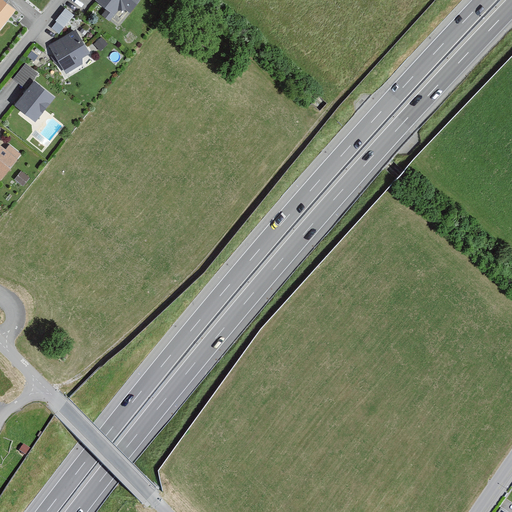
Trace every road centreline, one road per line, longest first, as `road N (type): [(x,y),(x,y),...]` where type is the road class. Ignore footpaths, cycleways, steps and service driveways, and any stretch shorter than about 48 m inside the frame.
road 1 (motorway): [(73,511),(298,236),(511,3)]
road 2 (motorway): [(383,107),(340,140),(227,267),(29,511)]
road 3 (motorway): [(383,107),(44,511)]
road 4 (unclassified): [(167,511),(42,384)]
road 5 (motorway): [(481,0),(383,107)]
